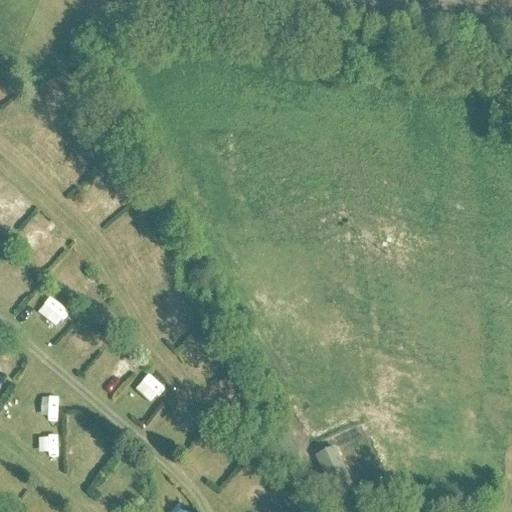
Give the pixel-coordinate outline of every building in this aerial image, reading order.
[(35,86),(38,98),(77,89),(74,77),(35,86)] [(0,226),(10,235),(34,207),(21,195),(4,215),(0,211),(0,226)] [(112,227),(123,241),(151,219),(140,205),(112,227)] [(42,268),(64,243),(52,232),(30,257),(42,268)] [(165,249),(133,264),(141,279),(173,264),(165,249)] [(0,286),(18,267),(8,257),(0,265),(0,286)] [(66,265),(54,277),(79,302),(91,290),(66,265)] [(160,324),(187,304),(179,292),(151,312),(160,324)] [(97,383),(125,357),(114,345),(86,372),(97,383)] [(87,463),(85,420),(68,420),(70,464),(87,463)] [(215,431),(189,456),(201,468),(227,443),(215,431)] [(282,431),(264,444),(281,470),(300,458),(282,431)] [(335,450),(315,460),(336,505),(356,496),(335,450)] [(239,501),(261,472),(249,463),(227,492),(239,501)] [(145,495),(138,466),(129,469),(136,498),(145,495)] [(177,511),(177,491),(162,492),(163,511),(177,511)] [(290,511),(293,509),(282,499),(269,511),(290,511)]
